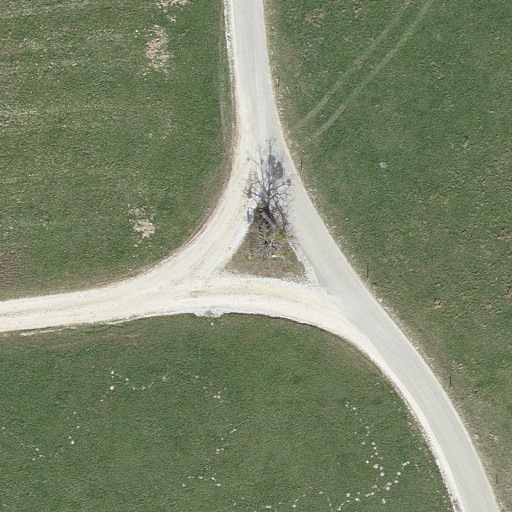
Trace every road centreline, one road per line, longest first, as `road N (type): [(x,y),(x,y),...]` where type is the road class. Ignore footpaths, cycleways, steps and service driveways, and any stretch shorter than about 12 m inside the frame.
road 1 (track): [(0,321),(153,297),(361,307),(420,380),(483,511)]
road 2 (track): [(252,0),(267,181),(229,235),(153,297)]
road 3 (track): [(267,181),(361,307)]
